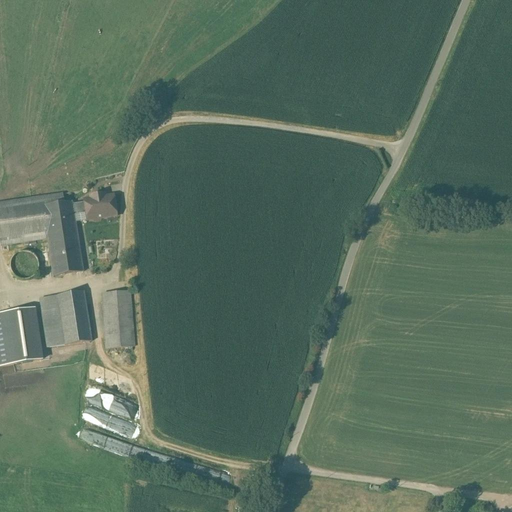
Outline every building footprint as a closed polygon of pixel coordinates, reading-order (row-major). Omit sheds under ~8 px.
[(62,194),(0,203),(0,236),(2,247),(47,240),(42,207),(63,204),(62,194)] [(104,195),(89,197),(90,200),(84,201),(84,203),(85,214),(87,222),(92,221),(95,222),(99,222),(101,219),(116,217),(113,196),(104,198),(104,195)] [(63,204),(42,207),(47,240),(53,277),(82,272),(74,215),(72,205),(72,203),(63,204)] [(84,203),(72,205),(74,215),(85,214),(84,203)] [(8,262),(22,281),(34,273),(32,271),(40,265),(27,248),(8,262)] [(129,292),(102,294),(107,350),(134,348),(129,292)] [(83,293),(56,297),(64,346),(91,342),(83,293)] [(56,297),(40,299),(47,349),(64,346),(56,297)] [(0,312),(0,364),(42,360),(35,308),(0,312)] [(140,408),(96,390),(90,403),(135,422),(140,408)] [(89,408),(84,420),(134,439),(139,427),(89,408)] [(80,442),(137,457),(140,446),(83,431),(80,442)]
